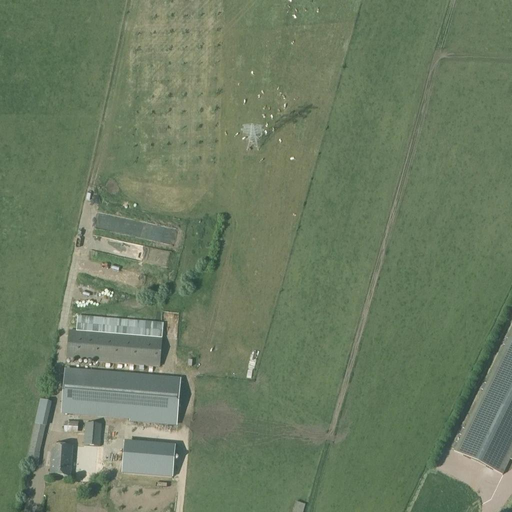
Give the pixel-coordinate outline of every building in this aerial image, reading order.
[(77,318),(76,333),(68,332),(66,360),(159,368),(162,326),(77,318)] [(511,332),(508,341),(506,340),(503,347),(505,348),(486,386),(484,385),(481,392),(483,393),(464,431),(462,430),(459,437),(461,438),(457,445),(456,444),(452,451),(454,452),(454,453),(502,477),(510,461),(511,462),(511,460),(511,332)] [(64,389),(62,413),(129,419),(129,422),(176,426),(179,382),(133,378),(65,373),(64,389)] [(40,401),(34,426),(45,428),(46,429),(52,404),(40,401)] [(80,435),(81,423),(60,423),(59,435),(80,435)] [(86,425),(84,445),(100,446),(102,426),(86,425)] [(28,454),(27,466),(38,467),(39,455),(45,428),(34,426),(28,454)] [(136,476),(138,446),(124,445),(122,474),(136,476)] [(52,447),(50,477),(70,478),(72,449),(52,447)] [(295,503),(292,511),(303,511),(306,506),(295,503)]
